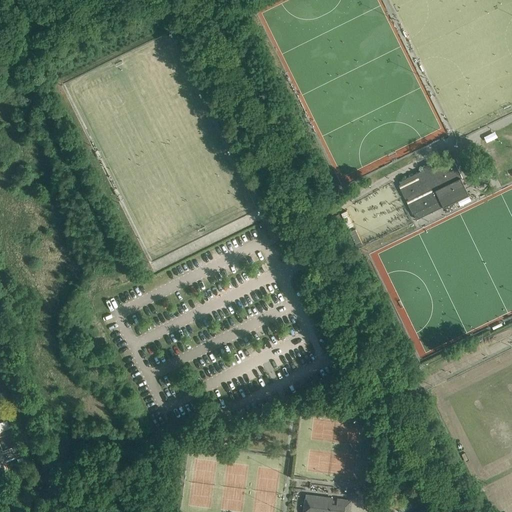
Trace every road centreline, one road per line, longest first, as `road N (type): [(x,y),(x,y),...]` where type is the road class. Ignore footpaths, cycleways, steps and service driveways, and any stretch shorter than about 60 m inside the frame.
road 1 (unclassified): [(451,511),(306,226)]
road 2 (unknown): [(392,395),(511,336)]
